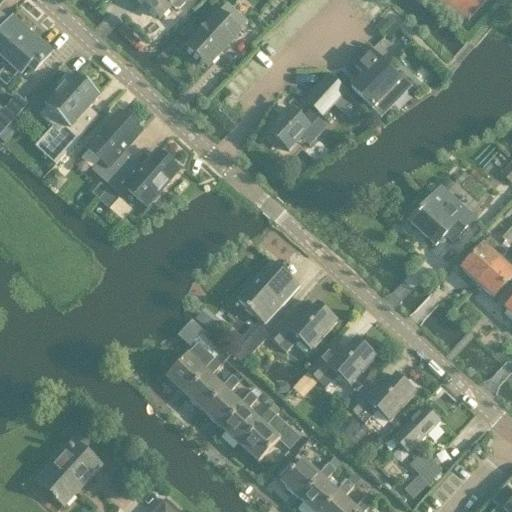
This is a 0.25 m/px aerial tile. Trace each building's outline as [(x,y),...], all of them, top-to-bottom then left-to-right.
[(139,0),(159,19),(172,7),(174,9),(183,0),(139,0)] [(207,68),(240,32),(219,13),(186,48),(207,68)] [(0,15),(0,58),(21,76),(22,75),(28,69),(33,74),(34,74),(51,55),(51,54),(13,20),(10,24),(8,26),(5,24),(7,22),(0,15)] [(364,77),(351,90),(381,119),(412,88),(403,79),(400,82),(367,50),(352,65),(364,77)] [(47,109),(40,117),(62,137),(45,156),(56,166),(85,134),(75,125),(99,98),(74,75),(71,78),(67,75),(57,86),(61,90),(45,108),(47,109)] [(322,117),(345,92),(327,75),(304,101),(322,117)] [(0,112),(0,137),(26,107),(15,98),(1,114),(0,112)] [(288,152),(306,132),(315,139),(325,128),(308,113),(301,121),(288,108),(266,132),(288,152)] [(93,173),(109,187),(132,161),(123,153),(140,134),(119,116),(87,151),(101,164),(93,173)] [(132,161),(109,187),(121,197),(126,191),(146,209),(177,173),(156,154),(142,170),(132,161)] [(511,162),(500,176),(511,187),(511,185),(511,162)] [(473,222),(462,211),(441,192),(427,206),(410,225),(435,248),(445,237),(453,244),(473,222)] [(502,254),(506,257),(511,250),(511,228),(501,241),(505,245),(499,251),(502,254)] [(483,248),(461,272),(477,287),(499,262),(497,260),(502,254),(499,251),(489,242),(483,248)] [(511,274),(499,262),(477,287),(493,301),(511,280),(511,274)] [(272,266),(238,303),(263,326),(297,289),(272,266)] [(290,316),(269,339),(287,356),(298,344),(310,354),(336,324),(315,305),(298,324),(290,316)] [(202,336),(193,326),(192,325),(180,336),(191,347),(202,336)] [(270,338),(260,329),(233,358),(243,367),(270,338)] [(329,352),(308,375),(326,392),(338,379),(348,389),(375,360),(355,341),(338,359),(329,352)] [(187,358),(166,381),(185,398),(207,375),(210,379),(220,368),(213,361),(197,347),(187,358)] [(207,375),(185,398),(203,415),(225,392),(229,395),(238,384),(232,378),(222,389),(210,379),(207,375)] [(369,388),(348,411),(365,427),(376,415),(387,425),(415,396),(394,376),(377,395),(369,388)] [(225,392),(203,415),(222,432),(243,409),(246,412),(257,401),(260,397),(255,392),(250,395),(240,405),(229,395),(225,392)] [(424,408),(393,439),(409,455),(440,425),(424,408)] [(243,409),(222,432),(240,449),(262,426),(265,429),(276,418),(268,411),(258,423),(246,412),(243,409)] [(262,426),(240,449),(258,466),(279,443),(283,446),(285,443),(291,449),(296,443),(291,438),(294,435),(276,418),(265,429),(262,426)] [(63,508),(92,477),(101,468),(89,457),(102,443),(79,422),(66,436),(74,444),(37,484),(54,499),(52,501),(56,505),(58,503),(63,508)] [(404,491),(403,492),(412,502),(442,473),(441,472),(422,453),(410,466),(408,467),(418,478),(404,491)] [(281,486),(299,503),(321,479),(325,483),(335,472),(328,466),(318,477),(302,462),(281,486)] [(321,479),(299,503),(309,511),(325,511),(340,497),(344,500),(354,490),(346,483),(337,493),(325,483),(321,479)] [(511,511),(511,492),(506,487),(492,503),(498,509),(495,511),(511,511)] [(340,497),(325,511),(367,511),(372,507),(364,499),(355,510),(344,500),(340,497)] [(177,511),(165,501),(154,511),(177,511)]
